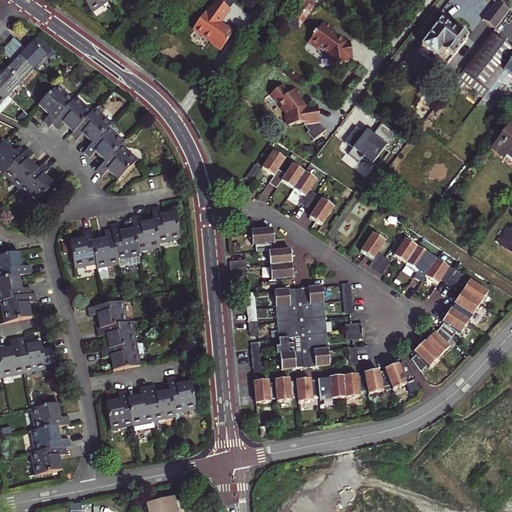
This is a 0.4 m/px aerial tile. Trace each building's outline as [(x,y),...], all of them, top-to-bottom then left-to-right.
[(108,0),(80,0),(91,15),(110,2),(108,0)] [(213,7),(195,31),(223,51),(237,31),(223,22),(232,9),(219,0),(214,7),(213,7)] [(306,0),(301,7),(310,14),(313,9),(315,7),(314,2),(315,0),(319,1),(319,0),(321,0),(323,1),(324,0),(306,0)] [(496,4),(482,22),(494,31),(510,11),(496,4)] [(301,7),(287,26),(296,32),(310,14),(301,7)] [(124,21),(124,22),(115,34),(130,45),(139,31),(124,21)] [(323,23),(308,44),(317,51),(319,48),(328,54),(329,67),(348,64),(348,59),(352,59),(350,44),(345,44),(335,36),(334,36),(331,34),(333,30),(323,23)] [(454,34),(440,23),(420,48),(435,59),(434,61),(435,67),(438,70),(445,69),(467,40),(456,31),(454,34)] [(487,103),(501,85),(507,78),(511,82),(511,50),(491,35),(452,87),(460,93),(466,87),(487,103)] [(8,45),(33,70),(51,52),(37,39),(25,51),(13,39),(8,45)] [(7,70),(21,83),(33,70),(8,45),(2,51),(14,63),(7,70)] [(0,88),(8,97),(21,83),(7,70),(0,77),(0,76),(0,88)] [(511,94),(511,92),(511,82),(507,78),(501,85),(511,94)] [(62,97),(66,94),(58,86),(54,90),(62,97)] [(296,90),(289,96),(282,87),(272,95),(288,115),(288,117),(286,117),(287,125),(289,124),(290,126),(306,124),(306,126),(310,131),(307,133),(314,141),(327,131),(321,124),(319,107),(306,109),(306,107),(300,100),(301,98),(301,96),(296,90)] [(0,113),(13,101),(8,97),(0,88),(0,113)] [(54,90),(40,104),(50,114),(48,117),(42,123),(47,129),(51,124),(74,101),(66,94),(62,97),(54,90)] [(74,101),(51,124),(57,130),(62,124),(64,122),(74,131),(88,115),(81,108),(84,105),(76,98),(74,101)] [(40,104),(38,107),(48,117),(50,114),(40,104)] [(91,112),(84,105),(81,108),(88,115),(91,112)] [(91,112),(88,115),(74,131),(72,133),(69,135),(74,140),(80,135),(82,132),(93,142),(109,125),(113,121),(97,106),(91,112)] [(64,122),(62,124),(72,133),(74,131),(64,122)] [(106,162),(118,149),(121,146),(112,138),(115,134),(117,132),(109,125),(93,142),(90,144),(82,153),(88,159),(93,153),(96,151),(106,162)] [(395,135),(382,125),(373,136),(367,132),(364,135),(357,129),(345,144),(353,150),(348,156),(359,164),(362,161),(370,168),(395,135)] [(511,128),(510,127),(491,151),(503,160),(506,156),(511,160),(511,128)] [(82,132),(80,135),(90,144),(93,142),(82,132)] [(124,143),(115,134),(112,138),(121,146),(124,143)] [(11,156),(14,153),(3,143),(1,146),(11,156)] [(11,156),(1,146),(0,147),(0,173),(3,176),(5,174),(25,153),(20,147),(14,153),(11,156)] [(118,149),(133,164),(137,161),(121,146),(118,149)] [(119,179),(133,164),(118,149),(106,162),(104,164),(95,173),(101,179),(108,172),(109,170),(119,179)] [(5,174),(21,189),(35,174),(24,164),(27,161),(33,155),(28,150),(25,153),(5,174)] [(96,151),(93,153),(104,164),(106,162),(96,151)] [(273,177),(278,171),(285,161),(273,153),(262,169),(273,177)] [(38,171),(27,161),(24,164),(35,174),(38,171)] [(21,189),(37,204),(42,199),(50,206),(61,193),(54,186),(51,189),(41,180),(44,177),(50,171),(44,165),(38,171),(35,174),(21,189)] [(293,191),(304,174),(292,166),(285,176),(278,171),(273,177),(268,184),(276,190),(281,182),(293,191)] [(245,180),(251,185),(260,172),(253,168),(245,180)] [(117,181),(119,179),(109,170),(108,172),(117,181)] [(3,176),(19,191),(21,189),(5,174),(3,176)] [(315,196),(309,192),(316,183),(304,174),(293,191),(305,199),(300,205),(306,209),(315,196)] [(51,189),(54,186),(44,177),(41,180),(51,189)] [(35,206),(37,204),(21,189),(19,191),(35,206)] [(306,209),(313,214),(309,219),(322,228),(334,210),(321,201),(322,201),(315,196),(306,209)] [(158,242),(180,237),(176,217),(161,220),(161,216),(159,208),(152,210),(154,221),(155,225),(158,242)] [(159,245),(158,242),(155,225),(141,228),(140,224),(139,216),(131,218),(133,230),(134,234),(138,250),(159,245)] [(111,230),(117,258),(138,254),(138,250),(134,234),(120,236),(120,232),(118,225),(110,226),(111,230)] [(70,247),(74,267),(96,262),(92,246),(92,243),(89,230),(82,232),(84,240),(84,244),(70,247)] [(118,262),(117,258),(111,230),(104,232),(105,240),(106,243),(92,246),(96,262),(97,267),(99,276),(108,274),(107,269),(106,265),(118,262)] [(272,231),(251,233),(252,247),(255,247),(256,254),(269,253),(271,253),(270,246),(273,246),(272,231)] [(373,261),(368,268),(375,273),(384,259),(377,255),(384,244),(372,236),(361,253),(373,261)] [(181,241),(180,237),(158,242),(159,245),(181,241)] [(394,257),(405,265),(416,249),(404,241),(394,257)] [(138,250),(138,254),(160,249),(159,245),(138,250)] [(422,267),(428,257),(416,249),(405,265),(418,273),(413,280),(420,285),(425,278),(429,272),(422,267)] [(290,251),(271,253),(269,253),(270,268),(291,266),(290,251)] [(138,254),(117,258),(118,262),(139,258),(138,254)] [(0,280),(16,278),(19,277),(31,275),(29,267),(21,269),(18,269),(15,255),(0,257),(0,280)] [(384,259),(375,273),(381,277),(389,264),(384,259)] [(75,271),(97,267),(96,262),(74,267),(75,271)] [(440,282),(446,285),(455,272),(449,269),(448,270),(436,262),(429,272),(425,278),(437,286),(440,282)] [(231,264),(232,271),(245,270),(245,263),(231,264)] [(292,280),(291,266),(270,268),(271,282),(292,280)] [(232,279),(246,278),(245,270),(232,271),(232,279)] [(446,285),(453,289),(461,276),(455,272),(446,285)] [(16,278),(0,280),(0,302),(3,302),(31,296),(29,288),(21,290),(18,290),(16,278)] [(470,283),(462,295),(479,307),(487,294),(470,283)] [(350,286),(342,287),(343,303),(351,303),(350,286)] [(298,291),(300,307),(323,305),(321,289),(298,291)] [(275,293),(276,309),(300,307),(298,291),(275,293)] [(248,310),(255,309),(253,295),(247,296),(248,310)] [(456,308),(452,313),(464,321),(467,316),(471,319),(479,307),(462,295),(454,307),(456,308)] [(31,296),(3,302),(8,324),(28,320),(25,306),(28,305),(36,303),(35,296),(31,296)] [(128,324),(123,302),(119,303),(123,325),(128,324)] [(123,325),(119,303),(105,306),(87,309),(89,318),(97,316),(100,316),(103,329),(123,325)] [(351,303),(343,303),(344,316),(352,316),(351,303)] [(323,305),(300,307),(301,323),(324,321),(323,305)] [(276,309),(278,325),(301,323),(300,307),(276,309)] [(256,324),(255,311),(255,309),(248,310),(248,311),(249,325),(256,324)] [(451,340),(456,334),(460,336),(468,324),(464,321),(452,313),(451,312),(442,324),(444,325),(439,331),(451,340)] [(324,321),(301,323),(302,339),(326,337),(324,321)] [(137,345),(133,323),(129,324),(132,345),(137,345)] [(302,339),(301,323),(278,325),(279,341),(302,339)] [(128,324),(123,325),(103,329),(100,329),(96,330),(98,337),(105,336),(110,335),(112,349),(132,345),(129,324),(128,324)] [(258,338),(257,326),(256,324),(249,325),(250,327),(251,339),(258,338)] [(361,326),(351,326),(345,327),(346,335),(362,334),(361,326)] [(449,350),(446,346),(451,340),(439,331),(436,336),(434,334),(424,345),(439,360),(449,350)] [(362,341),(362,334),(346,335),(346,342),(362,341)] [(304,354),(327,353),(326,337),(302,339),(304,354)] [(24,339),(16,340),(23,371),(24,376),(45,372),(44,368),(54,366),(51,349),(41,351),(40,344),(26,347),(24,339)] [(280,356),(304,354),(302,339),(279,341),(280,356)] [(11,353),(0,354),(0,365),(2,376),(23,371),(16,340),(9,342),(10,349),(11,353)] [(132,345),(112,349),(108,350),(100,351),(102,359),(109,357),(113,357),(116,371),(137,368),(135,357),(140,356),(145,355),(143,344),(137,345),(132,345)] [(251,346),(252,357),(259,357),(258,345),(251,346)] [(420,374),(426,368),(429,371),(439,360),(424,345),(414,356),(416,357),(412,362),(420,374)] [(348,351),(349,366),(357,366),(356,350),(348,351)] [(327,353),(304,354),(305,370),(329,368),(327,353)] [(305,370),(304,354),(280,356),(282,372),(305,370)] [(261,374),(260,358),(259,357),(252,357),(252,359),(254,374),(261,374)] [(385,374),(390,388),(392,392),(406,387),(405,384),(413,381),(405,368),(399,370),(398,367),(384,372),(385,374)] [(3,380),(24,376),(23,371),(2,376),(3,380)] [(367,393),(368,396),(382,394),(381,389),(390,388),(385,374),(379,375),(378,373),(364,376),(364,378),(367,393)] [(358,377),(343,379),(345,400),(360,398),(359,394),(367,393),(364,378),(358,378),(358,377)] [(169,391),(170,395),(173,411),(195,407),(191,387),(177,390),(176,386),(175,378),(167,379),(169,391)] [(329,382),(316,383),(318,398),(318,403),(345,400),(343,379),(328,380),(329,382)] [(275,386),(276,401),(276,403),(291,402),(291,399),(297,399),(296,384),(290,384),(289,381),(275,382),(275,386)] [(296,384),(297,399),(298,404),(312,403),(312,398),(318,398),(316,383),(310,383),(310,382),(296,383),(296,384)] [(269,383),(253,384),(255,405),(270,404),(270,401),(276,401),(275,386),(269,386),(269,383)] [(154,387),(145,388),(152,420),(174,415),(173,411),(170,395),(156,398),(155,394),(154,387)] [(126,404),(130,424),(131,429),(132,434),(154,430),(153,424),(152,420),(145,388),(139,390),(140,397),(141,401),(126,404)] [(118,405),(105,407),(109,428),(130,424),(126,404),(126,400),(124,392),(116,394),(118,401),(118,405)] [(54,405),(34,408),(38,431),(55,428),(59,427),(69,426),(68,418),(61,419),(57,420),(54,405)] [(196,411),(195,407),(173,411),(174,415),(196,411)] [(30,409),(34,432),(38,431),(34,408),(30,409)] [(152,420),(153,424),(175,420),(174,415),(152,420)] [(130,424),(109,428),(110,433),(131,429),(130,424)] [(38,431),(34,432),(38,453),(65,448),(70,448),(69,441),(62,442),(58,443),(55,428),(38,431)] [(38,453),(34,432),(30,432),(34,454),(38,453)] [(38,453),(34,454),(38,476),(58,472),(55,458),(59,457),(67,456),(65,448),(38,453)] [(175,511),(178,511),(174,496),(146,503),(148,511),(175,511)]
